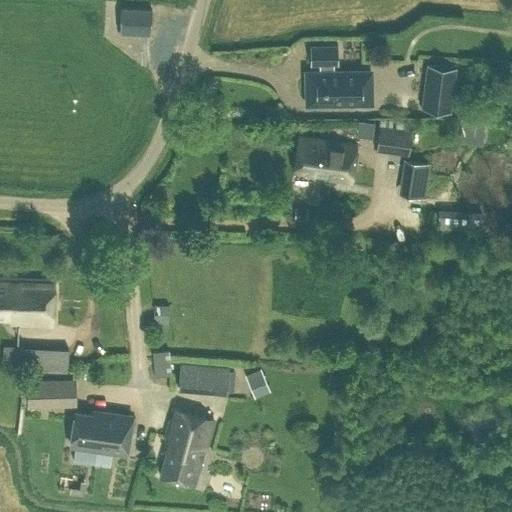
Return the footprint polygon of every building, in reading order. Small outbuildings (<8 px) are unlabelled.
[(150,8),(121,6),(119,31),(148,33),(150,8)] [(319,70),(306,70),(307,101),(362,101),(362,70),(329,70),(329,62),(338,62),(337,43),(310,44),(310,62),(319,62),(319,70)] [(455,67),(424,64),(420,105),(451,108),(455,67)] [(358,143),(298,134),(293,169),(314,172),(314,176),(352,181),(358,143)] [(380,149),(410,155),(413,142),(382,136),(380,149)] [(431,196),(435,161),(414,159),(410,194),(431,196)] [(54,277),(0,275),(0,315),(9,316),(9,321),(56,321),(54,277)] [(67,349),(2,345),(1,367),(66,371),(67,349)] [(172,374),(172,350),(156,350),(155,374),(172,374)] [(178,361),(176,390),(189,391),(191,362),(178,361)] [(213,418),(172,407),(164,436),(169,438),(159,473),(195,483),(205,447),(205,448),(213,418)] [(101,415),(74,411),(69,444),(126,453),(131,415),(102,411),(101,415)] [(61,497),(76,498),(77,478),(61,478),(61,497)]
